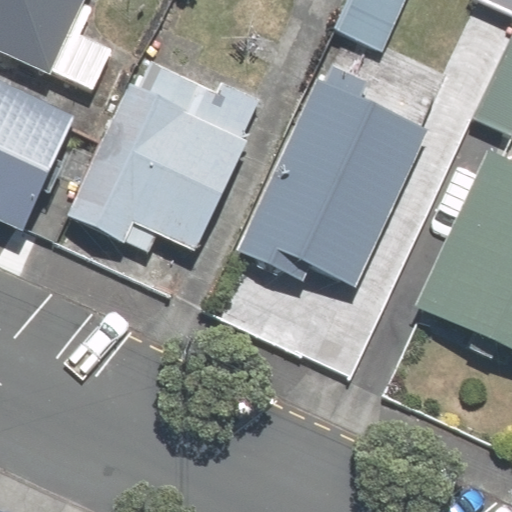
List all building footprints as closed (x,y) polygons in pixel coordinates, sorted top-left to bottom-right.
[(0,0),(0,58),(45,80),(34,104),(81,126),(119,44),(66,20),(75,0),(0,0)] [(400,0),(336,0),(318,37),(371,62),(400,0)] [(511,0),(455,0),(503,24),(511,6),(511,0)] [(511,22),(464,125),(498,141),(511,109),(511,22)] [(145,241),(175,256),(248,116),(142,60),(57,222),(134,262),(145,241)] [(277,267),(335,297),(415,143),(308,88),(220,258),(268,284),(277,267)] [(63,123),(0,95),(0,226),(15,233),(63,123)] [(511,173),(485,160),(410,313),(511,364),(511,173)]
